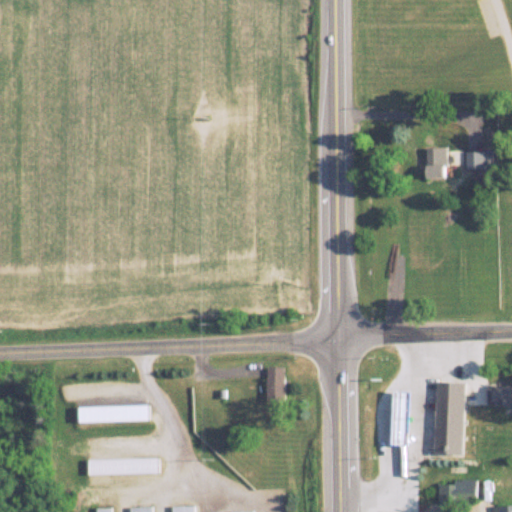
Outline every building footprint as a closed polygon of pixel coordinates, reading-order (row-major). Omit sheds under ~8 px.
[(432,178),(451,178),(451,147),(432,147),(432,178)] [(496,169),(496,150),(471,150),(471,169),(496,169)] [(270,401),(287,401),(287,367),(270,367),(270,401)] [(415,414),(410,412),(424,380),(447,389),(440,405),(446,407),(439,424),(431,421),(431,446),(415,446),(415,414)] [(511,385),(491,385),(491,404),(511,403),(511,385)] [(405,451),(407,408),(391,408),(389,450),(405,451)] [(441,500),(481,500),(481,481),(441,481),(441,500)]
